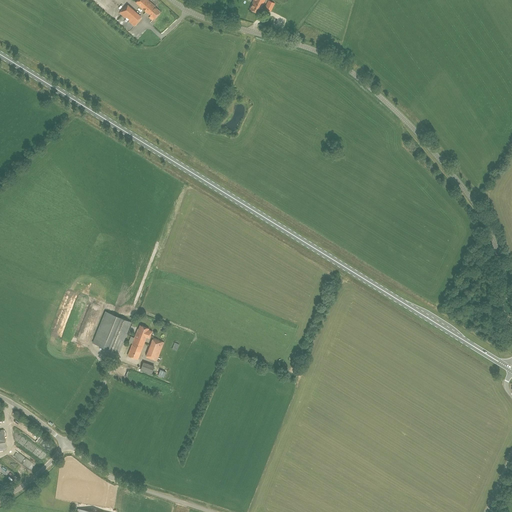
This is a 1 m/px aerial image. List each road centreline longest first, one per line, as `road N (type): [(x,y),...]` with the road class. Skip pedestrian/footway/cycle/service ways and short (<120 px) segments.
road 1 (primary): [(511,370),(0,54)]
road 2 (unclassified): [(511,297),(474,200),(419,128),(366,78),(327,54),(172,0)]
road 3 (unclassified): [(66,444),(114,479),(210,511)]
